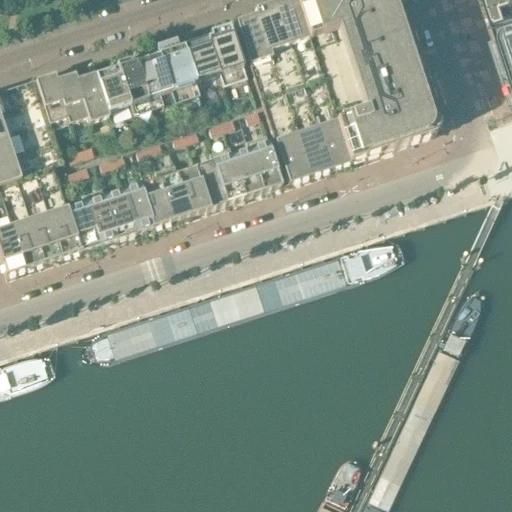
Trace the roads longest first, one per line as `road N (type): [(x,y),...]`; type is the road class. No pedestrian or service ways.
road 1 (residential): [(428,0),(484,165),(0,321)]
road 2 (residential): [(0,63),(192,0)]
